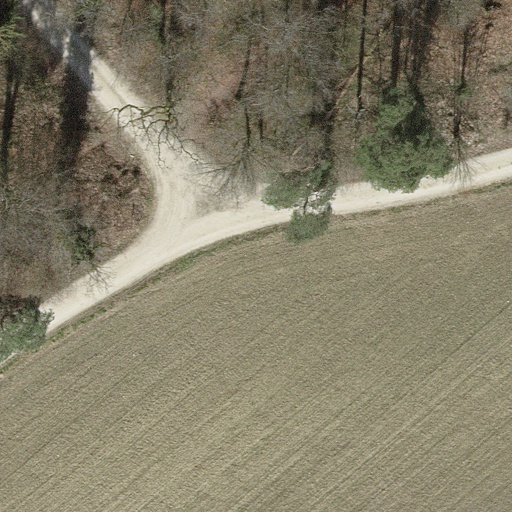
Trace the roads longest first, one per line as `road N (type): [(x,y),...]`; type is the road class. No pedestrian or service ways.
road 1 (track): [(268,212),(159,152),(43,0)]
road 2 (track): [(268,212),(49,332),(0,376)]
road 3 (track): [(511,151),(268,212)]
